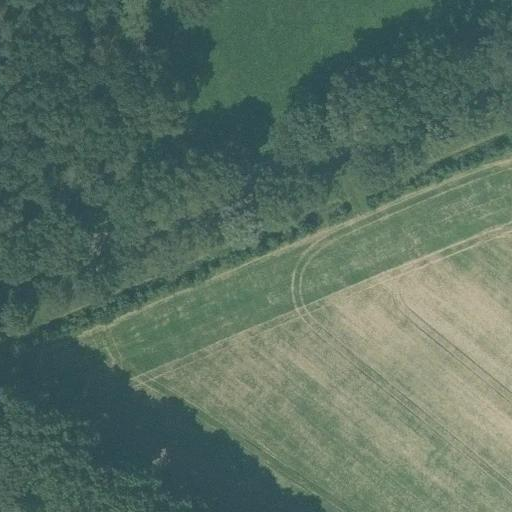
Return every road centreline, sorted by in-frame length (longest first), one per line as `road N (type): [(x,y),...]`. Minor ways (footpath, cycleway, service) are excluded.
road 1 (unclassified): [(0,243),(109,227),(511,65)]
road 2 (unclassified): [(146,511),(0,418)]
